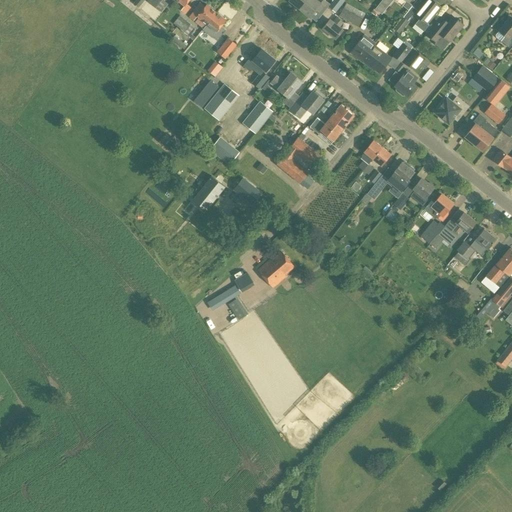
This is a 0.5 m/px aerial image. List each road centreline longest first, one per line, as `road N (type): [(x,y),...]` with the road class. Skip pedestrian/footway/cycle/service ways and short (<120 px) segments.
road 1 (tertiary): [(400,122),(265,20),(261,7)]
road 2 (unknown): [(372,107),(270,234)]
road 3 (tertiary): [(511,208),(400,122)]
road 4 (residential): [(485,19),(400,122)]
